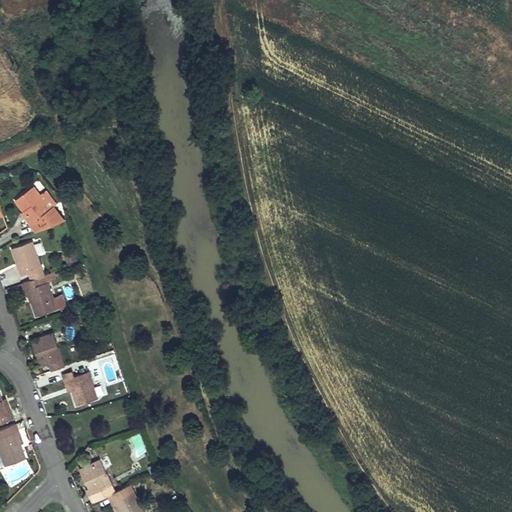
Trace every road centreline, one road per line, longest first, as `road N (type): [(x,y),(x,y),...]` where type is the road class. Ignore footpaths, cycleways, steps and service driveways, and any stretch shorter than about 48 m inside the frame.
road 1 (track): [(225,0),(250,181),(328,394),(392,511)]
road 2 (residential): [(61,479),(14,366)]
